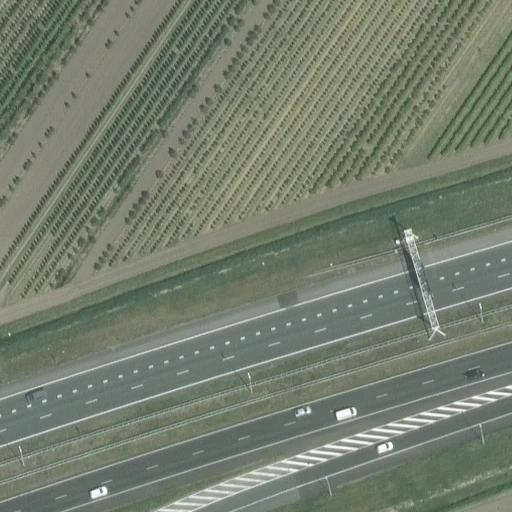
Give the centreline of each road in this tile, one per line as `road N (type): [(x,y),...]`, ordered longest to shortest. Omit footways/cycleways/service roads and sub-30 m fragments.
road 1 (motorway): [(511,273),(0,431)]
road 2 (motorway): [(22,511),(511,357)]
road 3 (motorway): [(216,511),(511,405)]
